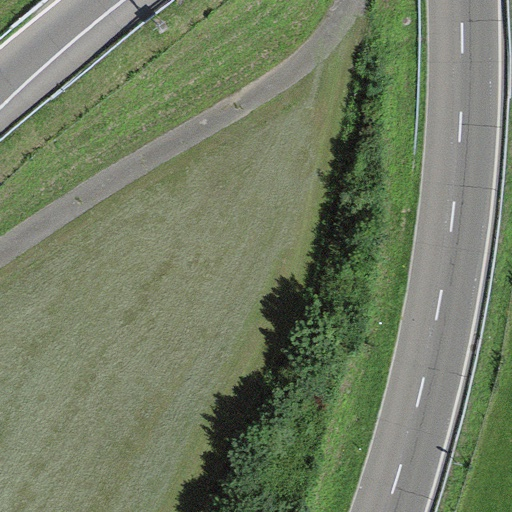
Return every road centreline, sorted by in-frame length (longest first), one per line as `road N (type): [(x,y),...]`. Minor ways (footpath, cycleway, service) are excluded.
road 1 (motorway): [(386,511),(421,391),(453,219),(461,0)]
road 2 (motorway): [(0,84),(104,0)]
